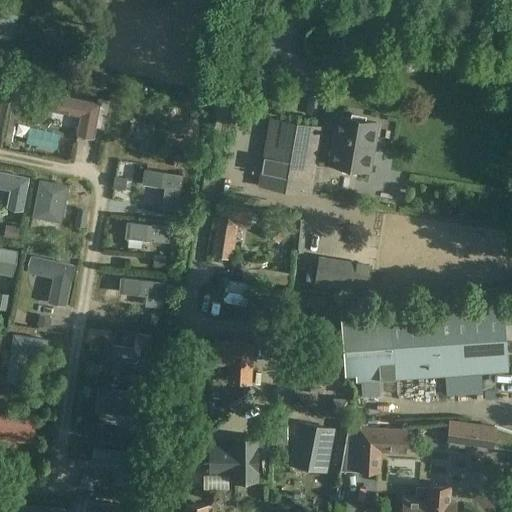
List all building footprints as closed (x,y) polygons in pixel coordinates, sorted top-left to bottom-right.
[(18,16),(0,9),(0,36),(11,40),(18,16)] [(29,111),(42,102),(32,88),(19,96),(29,111)] [(54,95),(51,109),(82,115),(78,134),(93,137),(95,127),(99,104),(97,103),(54,95)] [(337,115),(329,165),(369,171),(375,130),(377,121),(375,120),(364,119),(365,116),(363,115),(350,113),(350,117),(337,115)] [(257,186),(309,192),(320,126),(267,118),(257,186)] [(183,175),(145,169),(143,184),(164,187),(161,209),(177,212),(183,175)] [(0,171),(0,184),(10,187),(7,203),(21,206),(27,177),(0,171)] [(125,190),(127,178),(115,176),(113,188),(125,190)] [(40,178),(32,212),(59,218),(67,184),(40,178)] [(218,210),(212,254),(232,257),(237,225),(249,227),(251,212),(219,207),(218,210)] [(268,229),(279,243),(280,243),(279,242),(290,233),(291,233),(292,233),(280,219),(268,229)] [(127,222),(126,237),(152,240),(151,243),(160,244),(160,240),(169,241),(170,226),(127,222)] [(0,271),(12,274),(16,251),(0,247),(0,271)] [(154,254),(153,267),(166,268),(166,255),(154,254)] [(32,256),(28,272),(54,277),(49,301),(65,304),(74,265),(32,256)] [(355,268),(318,262),(314,285),(344,290),(351,291),(355,268)] [(121,277),(119,292),(147,295),(146,305),(161,306),(164,282),(121,277)] [(242,318),(247,295),(222,289),(217,312),(242,318)] [(285,291),(284,309),(303,311),(305,293),(285,291)] [(327,294),(315,293),(314,305),(326,306),(327,294)] [(508,369),(504,301),(503,300),(341,311),(343,347),(344,361),(345,375),(356,374),(356,380),(508,369)] [(14,334),(6,380),(22,383),(27,352),(46,355),(48,340),(14,334)] [(113,345),(111,362),(113,362),(131,365),(129,378),(146,380),(152,336),(135,334),(135,340),(133,348),(115,346),(113,345)] [(251,343),(215,341),(213,362),(230,363),(229,381),(249,382),(251,343)] [(343,347),(332,346),(331,360),(344,361),(343,347)] [(297,361),(295,385),(326,388),(330,353),(298,351),(297,361)] [(100,387),(96,410),(140,417),(143,393),(100,387)] [(255,400),(250,391),(230,405),(236,413),(255,400)] [(347,400),(333,399),(332,413),(346,414),(347,400)] [(0,411),(0,438),(32,440),(33,413),(0,411)] [(298,421),(290,463),(326,470),(334,428),(298,421)] [(451,421),(448,439),(492,445),(494,428),(451,421)] [(359,425),(357,464),(378,465),(379,445),(401,446),(402,427),(359,425)] [(335,470),(343,433),(334,432),(327,468),(335,470)] [(259,482),(259,437),(232,437),(232,446),(210,446),(210,473),(232,473),(232,482),(259,482)] [(94,448),(92,463),(117,466),(116,483),(131,484),(135,452),(94,448)] [(95,481),(81,479),(80,488),(94,490),(95,481)] [(407,496),(405,511),(455,511),(456,508),(456,502),(450,501),(451,487),(416,485),(416,497),(407,496)] [(503,511),(505,495),(487,494),(485,511),(503,511)] [(125,511),(127,506),(92,502),(90,511),(125,511)] [(206,511),(207,504),(185,503),(184,511),(206,511)]
